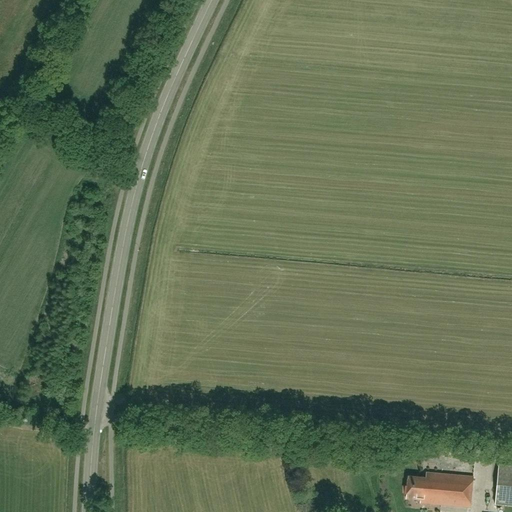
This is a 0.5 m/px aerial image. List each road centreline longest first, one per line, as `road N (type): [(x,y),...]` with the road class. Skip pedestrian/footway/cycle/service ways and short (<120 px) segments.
road 1 (secondary): [(95,419),(134,198),(154,132),(214,0)]
road 2 (unclassified): [(511,449),(95,419)]
